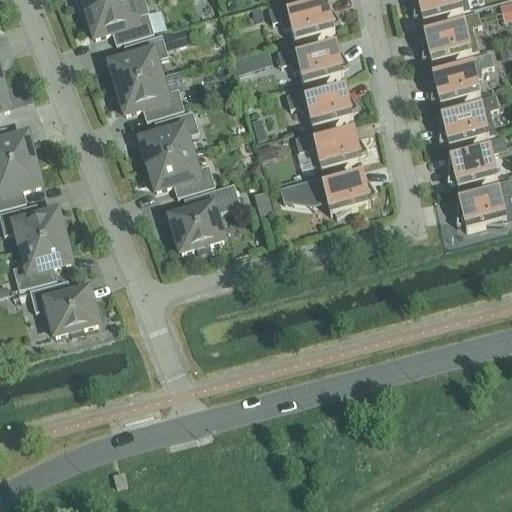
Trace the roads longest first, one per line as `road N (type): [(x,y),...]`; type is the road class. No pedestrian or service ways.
road 1 (residential): [(143,298),(415,226),(368,0)]
road 2 (tertiary): [(191,427),(511,341)]
road 3 (residential): [(143,298),(24,0)]
road 4 (tertiary): [(0,501),(101,451),(191,427)]
road 5 (residential): [(191,427),(143,298)]
